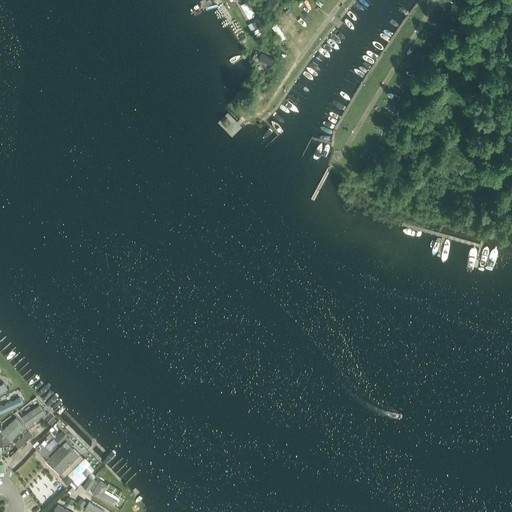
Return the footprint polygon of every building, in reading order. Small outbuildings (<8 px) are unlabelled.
[(261,17),(252,22),(254,27),(264,22),(261,17)] [(280,40),(286,37),(279,22),(273,25),(280,40)] [(0,393),(9,388),(6,382),(0,385),(0,393)] [(0,399),(0,413),(24,401),(19,390),(0,399)] [(41,403),(22,414),(28,424),(47,413),(41,403)] [(49,414),(45,419),(51,425),(56,420),(49,414)] [(11,439),(26,425),(17,416),(2,430),(11,439)] [(20,447),(34,433),(29,429),(16,443),(20,447)] [(59,433),(54,438),(61,445),(66,440),(59,433)] [(61,445),(46,459),(53,466),(60,474),(80,454),(73,446),(66,440),(61,445)] [(34,470),(23,482),(30,488),(41,476),(34,470)] [(89,477),(83,486),(89,490),(95,481),(89,477)] [(53,483),(41,494),(46,500),(59,489),(53,483)] [(90,500),(86,507),(93,511),(104,511),(106,510),(90,500)] [(75,511),(58,503),(52,511),(75,511)]
